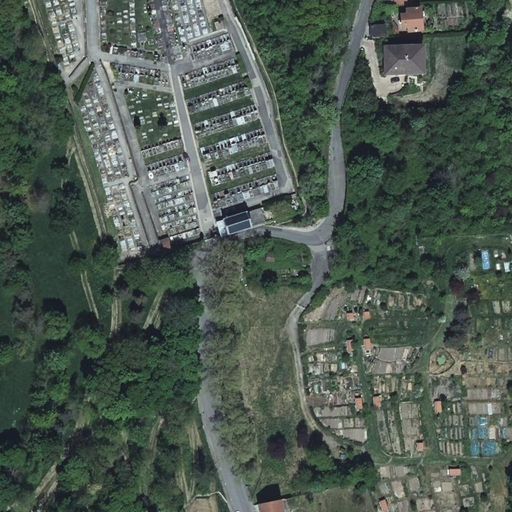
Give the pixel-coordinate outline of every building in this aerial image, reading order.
[(401,15),(402,28),(408,27),(409,32),(422,31),(420,8),(407,9),(407,14),(401,15)] [(370,26),(370,38),(386,37),(386,25),(378,25),(370,26)] [(385,61),(385,74),(423,74),(422,47),(385,47),(385,61)] [(222,220),(227,235),(251,228),(252,228),(265,224),(261,209),(222,220)] [(159,242),(162,254),(171,252),(167,239),(159,242)] [(259,504),(261,511),(282,511),(280,500),(259,504)]
